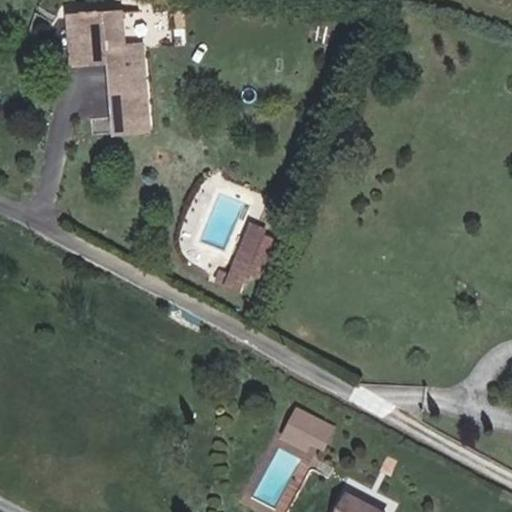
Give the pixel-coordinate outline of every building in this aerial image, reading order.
[(139,48),(123,48),(120,13),(75,13),(77,61),(103,60),(106,134),(143,133),(139,48)] [(239,287),(254,292),(269,248),(254,243),(239,287)] [(277,250),(269,248),(254,292),(239,287),(233,307),(257,314),(263,295),(275,299),(288,258),(276,254),(277,250)] [(326,451),(336,431),(300,412),(289,432),(312,444),(326,451)] [(284,443),(306,455),(312,444),(289,432),(284,443)] [(387,511),(388,511),(349,492),(338,511),(387,511)]
